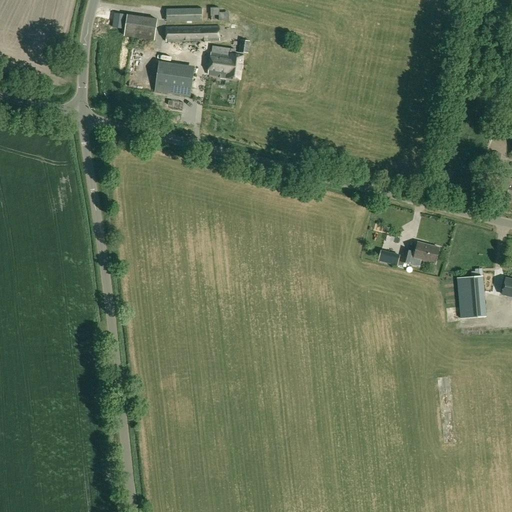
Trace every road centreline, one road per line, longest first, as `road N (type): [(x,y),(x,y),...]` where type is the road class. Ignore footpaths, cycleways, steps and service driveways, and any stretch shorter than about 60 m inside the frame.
road 1 (unclassified): [(511,226),(83,116)]
road 2 (unclassified): [(130,511),(83,116)]
